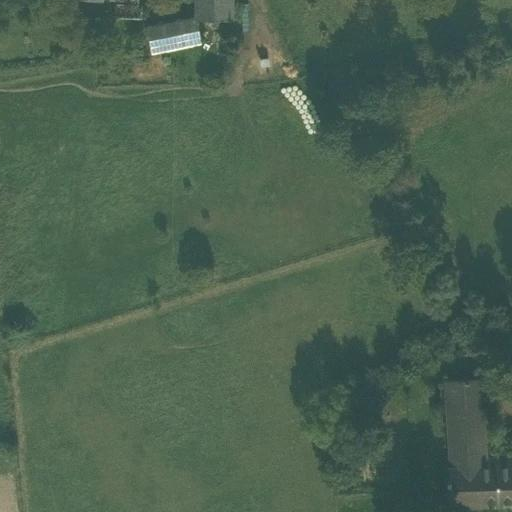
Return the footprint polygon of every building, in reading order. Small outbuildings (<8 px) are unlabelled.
[(138,15),(138,0),(126,0),(117,0),(117,14),(138,15)] [(232,0),(194,0),(194,19),(195,19),(233,20),(232,0)] [(200,42),(195,19),(194,19),(147,27),(152,51),(200,42)] [(445,467),(446,498),(480,497),(480,466),(478,440),(480,440),(476,378),(444,380),(450,467),(445,467)] [(483,378),(476,378),(480,440),(478,440),(480,466),(488,466),(511,464),(511,456),(487,457),(483,378)] [(511,505),(511,464),(488,466),(480,466),(480,497),(480,507),(511,505)] [(480,497),(446,498),(447,508),(480,507),(480,497)]
